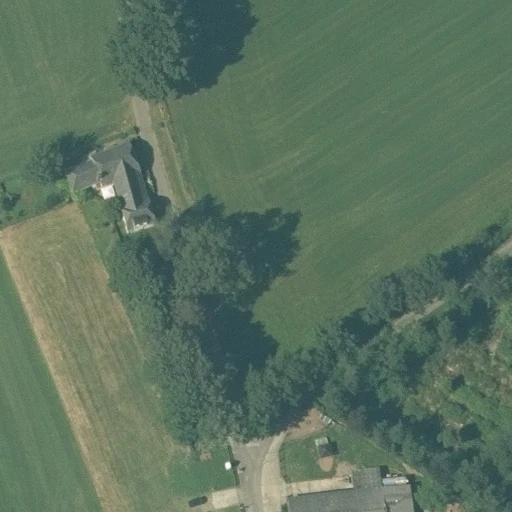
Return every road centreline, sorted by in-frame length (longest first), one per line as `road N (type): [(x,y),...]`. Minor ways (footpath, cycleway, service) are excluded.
road 1 (unclassified): [(248,481),(144,113),(136,0)]
road 2 (residential): [(248,481),(306,385),(511,244)]
